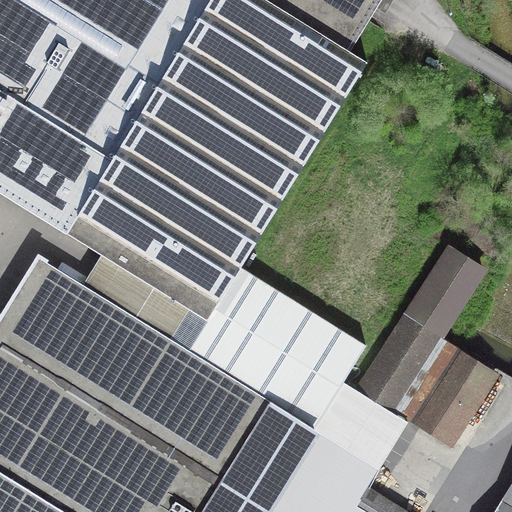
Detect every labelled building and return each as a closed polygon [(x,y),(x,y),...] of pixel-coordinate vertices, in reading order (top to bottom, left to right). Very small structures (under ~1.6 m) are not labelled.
[(0,0),(0,192),(66,233),(210,0),(0,0)] [(207,320),(240,267),(367,62),(349,51),(381,0),(210,0),(66,233),(101,254),(207,320)] [(451,440),(493,375),(437,340),(482,270),(449,249),(362,384),(451,440)] [(365,345),(240,267),(207,320),(101,254),(88,277),(83,285),(313,428),(365,345)] [(261,511),(275,490),(313,428),(83,285),(39,258),(0,320),(0,511),(261,511)] [(511,511),(511,486),(495,511),(511,511)] [(403,511),(367,489),(354,510),(356,511),(403,511)]
